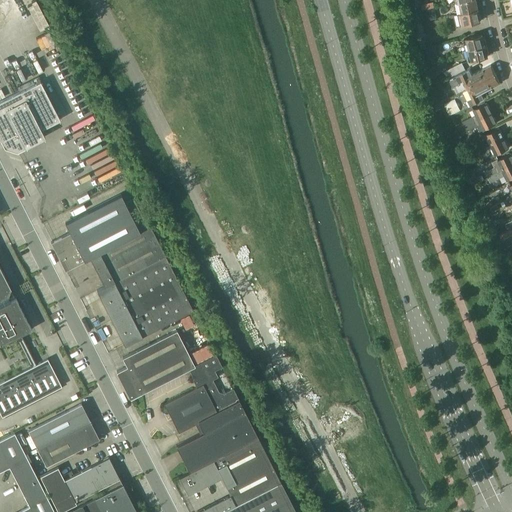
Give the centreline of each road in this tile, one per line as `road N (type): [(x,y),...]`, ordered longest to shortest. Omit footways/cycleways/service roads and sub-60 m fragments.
road 1 (unclassified): [(360,511),(95,0)]
road 2 (secondary): [(320,0),(402,285),(497,510)]
road 3 (secondary): [(511,491),(427,285),(347,0)]
road 4 (unclassified): [(0,177),(170,511)]
